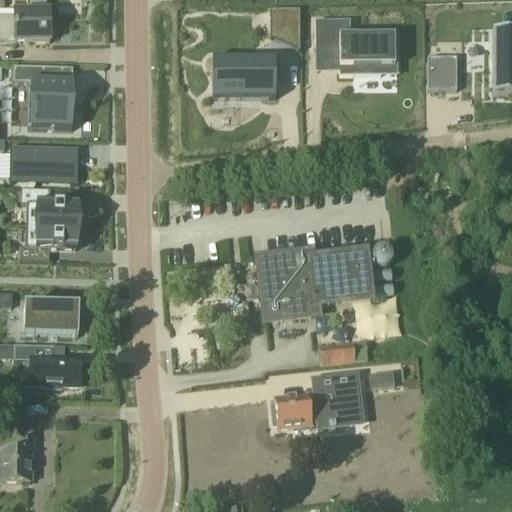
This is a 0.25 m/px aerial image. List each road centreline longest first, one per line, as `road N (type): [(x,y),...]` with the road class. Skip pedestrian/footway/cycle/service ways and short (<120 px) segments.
road 1 (residential): [(138,179),(511,136)]
road 2 (tertiary): [(142,511),(153,460),(138,179)]
road 3 (tertiary): [(138,179),(135,0)]
